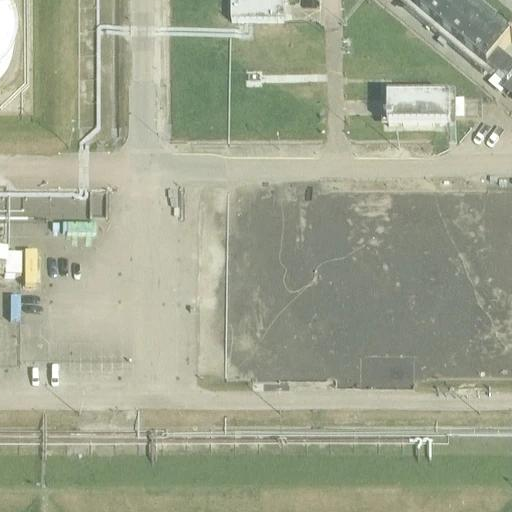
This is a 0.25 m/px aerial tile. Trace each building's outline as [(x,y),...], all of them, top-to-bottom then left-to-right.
[(283,24),(283,0),(231,0),(231,24),(283,24)] [(511,70),(498,59),(510,44),(511,45),(511,32),(473,0),(393,0),(392,2),(482,76),(486,71),(507,89),(503,94),(504,95),(505,94),(511,100),(511,70)] [(18,54),(18,43),(16,34),(12,25),(8,18),(1,11),(0,10),(0,88),(5,84),(12,75),(16,65),(18,54)] [(255,97),(255,65),(216,65),(215,97),(255,97)] [(449,129),(449,100),(387,100),(387,128),(449,129)] [(4,258),(5,234),(0,234),(0,274),(4,274),(3,280),(19,281),(19,259),(4,258)]
